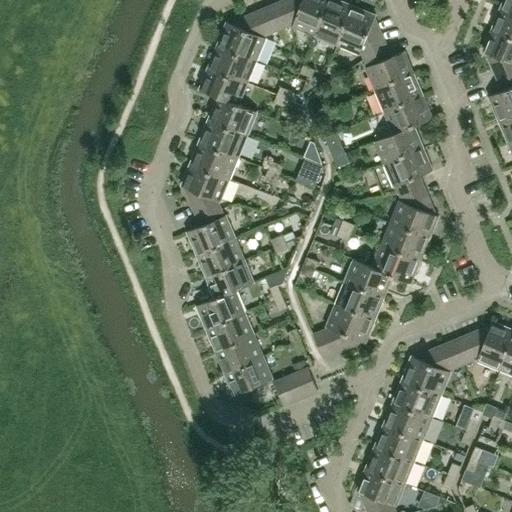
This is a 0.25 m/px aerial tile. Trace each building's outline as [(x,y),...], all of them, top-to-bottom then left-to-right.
[(315,35),(329,0),(283,0),(279,2),(288,24),(291,23),(293,23),(292,26),(315,35)] [(337,44),(353,5),(340,0),(329,0),(315,35),(337,44)] [(511,0),(503,0),(501,5),(511,9),(511,0)] [(288,24),(279,2),(268,6),(277,28),(288,24)] [(386,46),(379,29),(371,25),(376,15),(353,5),(337,44),(359,54),(361,51),(362,51),(364,56),(386,46)] [(511,9),(501,5),(492,28),(511,35),(511,9)] [(277,28),(268,6),(258,10),(267,33),(277,28)] [(267,33),(258,10),(241,18),(238,25),(226,21),(217,43),(257,59),(266,36),(262,35),(264,34),(267,33)] [(511,74),(511,35),(492,28),(482,50),(486,52),(498,80),(511,74)] [(248,81),(257,59),(217,43),(208,66),(248,81)] [(391,56),(386,46),(364,56),(368,65),(366,66),(375,89),(414,73),(404,50),(391,56)] [(312,77),(315,69),(303,64),(299,72),(312,77)] [(239,104),(239,103),(248,81),(208,66),(199,88),(239,104)] [(423,95),(419,85),(414,73),(375,89),(384,111),(423,95)] [(511,74),(498,80),(502,90),(488,96),(498,119),(511,112),(511,74)] [(289,98),(292,90),(280,85),(277,93),(289,98)] [(248,133),(257,111),(239,103),(239,104),(199,88),(218,96),(209,117),(248,133)] [(286,106),(289,98),(277,93),(274,101),(286,106)] [(432,117),(423,95),(384,111),(394,133),(432,117)] [(351,115),(346,102),(328,110),(331,117),(341,113),(343,118),(351,115)] [(511,112),(498,119),(507,141),(511,138),(511,112)] [(239,155),(248,133),(209,117),(200,140),(239,155)] [(423,147),(414,126),(433,118),(432,117),(394,133),(375,141),(384,163),(423,147)] [(345,154),(342,146),(336,132),(325,137),(334,159),(345,154)] [(230,178),(239,155),(200,140),(191,162),(230,178)] [(323,165),(316,143),(311,141),(305,157),(306,158),(323,165)] [(423,186),(419,175),(433,170),(423,147),(384,163),(394,186),(396,185),(401,195),(423,186)] [(349,162),(345,154),(334,159),(337,167),(349,162)] [(297,178),(315,185),(323,165),(306,158),(297,178)] [(280,173),(283,165),(271,160),(268,168),(280,173)] [(221,200),(230,178),(191,162),(182,185),(193,189),(190,197),(197,214),(220,205),(218,200),(218,199),(221,200)] [(280,173),(268,168),(265,175),(277,180),(280,173)] [(427,211),(431,203),(423,186),(401,195),(403,201),(399,200),(390,222),(429,238),(439,215),(427,211)] [(236,236),(226,214),(224,215),(220,205),(197,214),(201,224),(188,230),(197,252),(236,236)] [(352,233),(355,225),(343,220),(339,228),(352,233)] [(420,260),(429,238),(390,222),(381,244),(420,260)] [(349,241),(352,233),(339,228),(336,236),(349,241)] [(286,242),(283,234),(271,239),(274,247),(286,242)] [(245,258),(236,236),(197,252),(206,275),(245,258)] [(290,250),(286,242),(274,247),(278,255),(290,250)] [(411,283),(420,260),(381,244),(372,267),(411,283)] [(315,270),(318,262),(306,257),(303,265),(315,270)] [(254,281),(245,258),(206,275),(215,296),(197,304),(236,288),(254,281)] [(384,297),(392,276),(411,283),(372,267),(353,259),(345,281),(384,297)] [(312,277),(315,270),(303,265),(300,273),(312,277)] [(375,319),(384,297),(345,281),(335,303),(375,319)] [(283,296),(278,284),(270,287),(275,299),(283,296)] [(245,310),(236,288),(197,304),(206,326),(245,310)] [(287,307),(283,296),(275,299),(279,311),(287,307)] [(351,345),(354,337),(365,342),(375,319),(335,303),(326,326),(329,327),(328,328),(313,334),(323,356),(351,345)] [(254,332),(245,310),(206,326),(215,348),(254,332)] [(500,369),(511,339),(511,328),(493,321),(489,332),(481,329),(464,336),(473,358),(477,357),(478,357),(477,360),(500,369)] [(301,340),(296,328),(288,332),(293,343),(301,340)] [(264,354),(254,332),(215,348),(225,370),(264,354)] [(473,358),(464,336),(454,340),(463,363),(473,358)] [(511,373),(511,339),(500,369),(511,373)] [(306,351),(301,340),(293,343),(298,355),(306,351)] [(463,363),(454,340),(443,344),(453,367),(463,363)] [(453,367),(443,344),(426,352),(423,359),(412,355),(403,378),(442,394),(451,371),(448,370),(449,368),(453,367)] [(273,377),(264,354),(225,370),(234,393),(273,377)] [(305,359),(292,365),(296,373),(297,372),(308,367),(305,359)] [(318,389),(308,367),(297,372),(306,394),(318,389)] [(306,394),(297,372),(296,373),(286,377),(295,399),(306,394)] [(295,399),(286,377),(274,382),(284,404),(295,399)] [(433,416),(442,394),(403,378),(394,400),(433,416)] [(424,438),(433,416),(394,400),(385,422),(424,438)] [(505,420),(508,412),(496,407),(493,415),(505,420)] [(502,428),(505,420),(493,415),(490,423),(502,428)] [(474,433),(479,421),(471,417),(466,429),(474,433)] [(415,460),(424,438),(385,422),(376,444),(415,460)] [(469,445),(474,433),(466,429),(461,441),(469,445)] [(406,482),(415,460),(376,444),(367,466),(406,482)] [(479,461),(484,449),(476,445),(471,457),(479,461)] [(474,472),(479,461),(471,457),(466,469),(474,472)] [(456,477),(461,466),(452,462),(448,474),(456,477)] [(387,511),(394,509),(393,505),(393,503),(396,505),(406,482),(367,466),(357,489),(368,493),(365,502),(369,511),(387,511)] [(456,477),(448,474),(443,486),(451,489),(456,477)]
